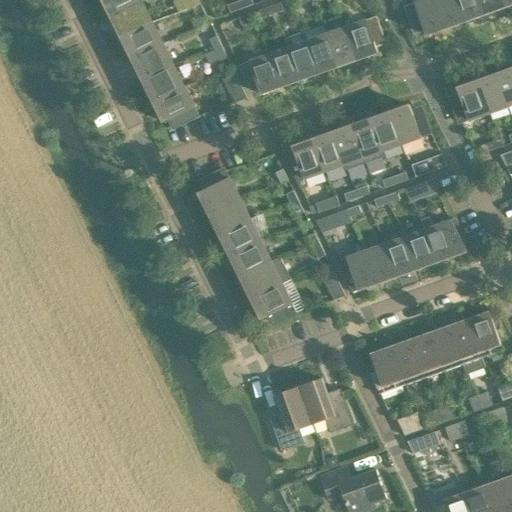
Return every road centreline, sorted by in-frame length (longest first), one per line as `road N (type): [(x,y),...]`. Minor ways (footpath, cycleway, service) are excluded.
road 1 (residential): [(339,337),(252,369),(153,166)]
road 2 (residential): [(153,166),(300,118),(369,78),(418,72)]
road 3 (residential): [(511,254),(418,72)]
road 4 (residential): [(424,511),(339,337)]
road 5 (residential): [(339,337),(369,313),(511,264)]
road 6 (residential): [(153,166),(69,0)]
